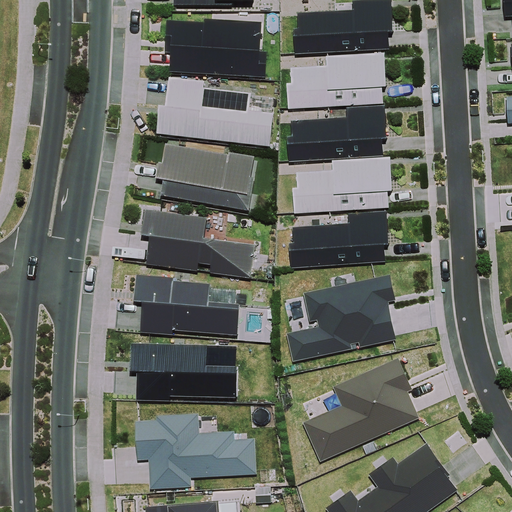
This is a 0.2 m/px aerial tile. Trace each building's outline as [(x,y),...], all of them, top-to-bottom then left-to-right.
[(391,50),(390,0),(352,0),(353,8),(298,10),(298,26),(293,26),(294,52),(391,50)] [(204,20),(167,19),(166,49),(170,49),(169,70),(264,74),(265,50),(260,49),(262,19),(204,17),(204,20)] [(384,51),(326,54),(326,64),(290,66),(291,82),(287,82),(288,108),(383,103),(382,85),(386,84),(384,51)] [(204,79),(169,76),(166,105),(159,104),(156,133),(269,145),(273,112),(249,109),(251,92),(203,87),(204,79)] [(384,103),(345,106),(346,115),(291,119),(292,134),(287,135),(289,160),(382,154),(381,137),(387,137),(384,103)] [(162,162),(159,161),(156,176),(164,177),(161,194),(249,210),(255,177),(251,176),(255,155),(229,150),(229,154),(166,143),(162,162)] [(392,189),(390,155),(331,159),(332,169),(296,171),(297,186),(292,186),(294,212),(388,206),(387,189),(392,189)] [(207,215),(145,207),(141,233),(150,234),(147,263),(197,269),(198,262),(210,263),(209,272),(251,277),(256,242),(205,236),(207,215)] [(347,222),(293,226),(294,242),(289,242),(291,268),(385,260),(384,244),(388,244),(385,208),(346,211),(347,222)] [(427,511),(459,490),(427,444),(399,464),(394,456),(369,474),(378,486),(359,499),(351,488),(326,507),(329,511),(427,511)]
